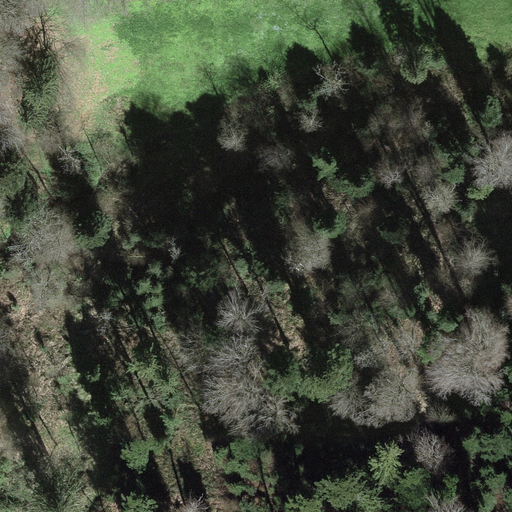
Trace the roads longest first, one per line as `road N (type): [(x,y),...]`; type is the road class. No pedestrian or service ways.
road 1 (track): [(79,511),(107,470),(110,450),(86,375),(97,297),(154,175)]
road 2 (track): [(511,345),(427,414),(405,452),(388,511)]
